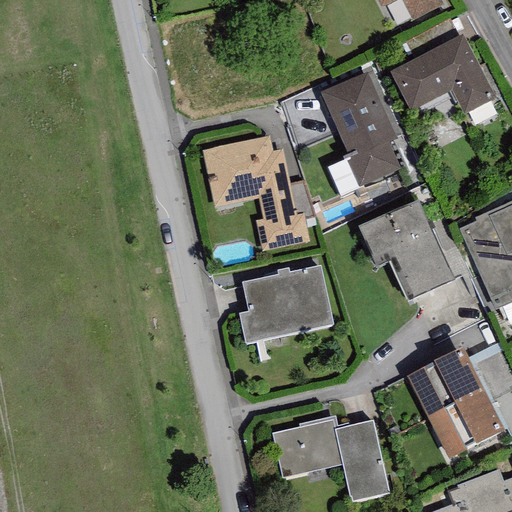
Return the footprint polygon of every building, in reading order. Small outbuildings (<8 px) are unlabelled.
[(373,0),(381,15),(402,4),(412,25),(443,9),(438,0),(373,0)] [(395,78),(390,80),(410,119),(451,98),(464,122),(496,106),(463,43),(430,59),(427,54),(392,72),(395,78)] [(360,73),(315,90),(354,189),(389,175),(375,141),(385,137),(360,73)] [(263,140),(201,151),(210,202),(255,194),(259,216),(252,218),(257,250),(302,242),(298,224),(292,225),(284,187),(284,184),(279,152),(265,154),(263,140)] [(292,225),(298,224),(306,223),(299,184),(284,187),(292,225)] [(411,200),(358,224),(376,265),(392,258),(409,296),(446,279),(411,200)] [(476,225),(459,232),(495,314),(511,305),(511,205),(474,221),(476,225)] [(312,266),(237,282),(243,311),(236,312),(243,346),(326,328),(312,266)] [(428,425),(484,397),(463,356),(407,384),(428,425)] [(484,397),(428,425),(449,467),(505,439),(484,397)] [(330,416),(274,428),(284,475),(340,463),(349,501),(384,494),(368,420),(332,428),(330,416)] [(451,508),(439,511),(496,511),(511,506),(511,457),(511,458),(511,460),(511,477),(496,483),(492,474),(445,492),(451,508)]
